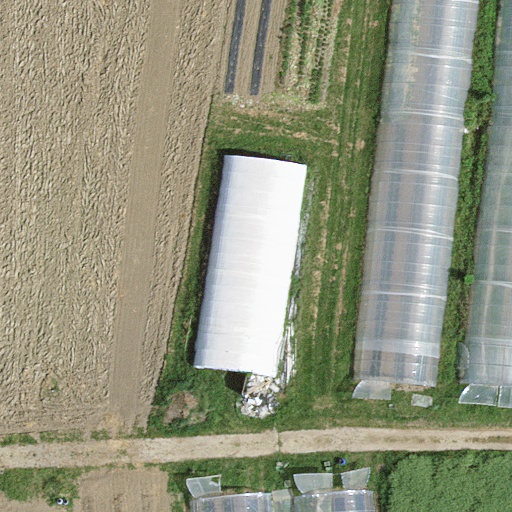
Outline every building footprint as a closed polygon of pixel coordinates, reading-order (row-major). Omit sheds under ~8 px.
[(450,378),(482,0),(404,0),(373,371),(450,378)] [(511,0),(484,378),(511,380),(511,0)] [(232,149),(215,363),(294,369),(310,155),(232,149)] [(206,511),(285,511),(287,491),(208,487),(206,511)] [(381,511),(381,487),(317,488),(317,511),(381,511)]
